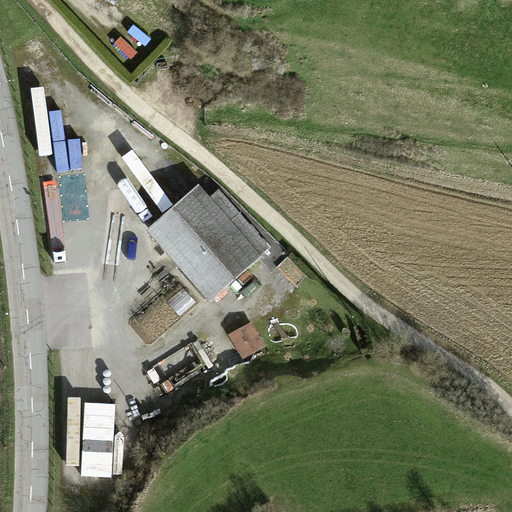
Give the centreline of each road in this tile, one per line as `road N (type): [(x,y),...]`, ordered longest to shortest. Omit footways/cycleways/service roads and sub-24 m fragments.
road 1 (track): [(33,0),(170,136),(251,199),(353,297),(493,389),(511,411)]
road 2 (tertiary): [(27,511),(30,395),(19,248),(0,154)]
